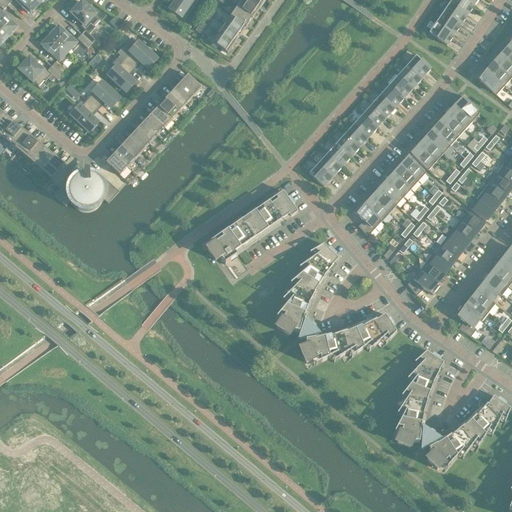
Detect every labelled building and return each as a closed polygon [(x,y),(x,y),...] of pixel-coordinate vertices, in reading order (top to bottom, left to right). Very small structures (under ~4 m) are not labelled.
[(38,5),(33,0),(15,0),(19,3),(23,7),(22,8),(28,14),(29,12),(30,13),(32,11),(38,5)] [(97,11),(99,8),(89,0),(86,0),(85,1),(97,11)] [(183,19),(195,0),(174,0),(169,9),(183,19)] [(244,0),(242,0),(237,8),(252,19),(259,10),(244,0)] [(263,0),(244,0),(259,10),(265,1),(263,0)] [(474,6),(464,0),(451,0),(449,4),(467,16),(474,6)] [(94,27),(100,21),(94,16),(95,16),(82,3),(80,5),(79,3),(71,11),(73,13),(72,14),(83,25),(81,27),(85,31),(77,40),(87,49),(96,41),(89,35),(95,28),(94,27)] [(467,16),(449,4),(448,6),(447,5),(445,8),(446,9),(443,14),(461,26),(467,16)] [(237,8),(231,17),(246,28),(252,19),(237,8)] [(208,14),(214,18),(217,13),(211,9),(208,14)] [(0,29),(8,37),(14,31),(14,30),(16,28),(15,27),(16,26),(10,20),(9,21),(5,18),(0,12),(0,29)] [(214,18),(208,14),(205,18),(211,22),(214,18)] [(436,24),(454,36),(461,26),(443,14),(441,16),(440,15),(438,18),(439,19),(436,24)] [(231,17),(224,26),(240,37),(246,28),(231,17)] [(114,18),(109,23),(118,31),(123,26),(114,18)] [(195,31),(201,35),(207,27),(201,22),(195,31)] [(447,46),(454,36),(436,24),(434,26),(433,25),(432,28),(429,34),(447,46)] [(224,26),(218,34),(234,45),(240,37),(224,26)] [(51,37),(67,53),(71,49),(74,51),(78,46),(75,44),(75,43),(69,38),(66,35),(67,34),(61,28),(59,29),(59,28),(56,31),(56,30),(52,35),(51,37)] [(8,37),(0,29),(0,45),(2,43),(8,37)] [(234,45),(218,34),(212,44),(227,55),(234,45)] [(67,53),(51,37),(49,39),(49,38),(45,43),(43,45),(43,46),(42,48),(49,53),(50,52),(53,55),(59,61),(62,64),(66,59),(64,57),(67,53)] [(124,61),(134,70),(141,62),(148,69),(156,60),(139,44),(137,46),(135,44),(130,49),(132,52),(131,53),(131,54),(124,61)] [(501,57),(511,66),(511,51),(509,49),(501,57)] [(412,61),(407,67),(421,80),(431,70),(416,57),(414,59),(413,58),(411,60),(412,61)] [(494,65),(511,80),(511,78),(511,66),(501,57),(494,65)] [(57,81),(66,73),(55,63),(47,72),(43,68),(41,70),(29,60),(28,61),(27,60),(19,67),(21,69),(20,70),(33,82),(39,87),(44,81),(45,82),(51,76),(57,81)] [(134,70),(124,61),(117,68),(116,69),(113,67),(108,73),(110,75),(109,77),(126,92),(134,84),(127,77),(134,70)] [(484,70),(504,88),(511,80),(494,65),(487,72),(485,70),(484,70)] [(398,77),(413,90),(421,80),(407,67),(405,69),(404,68),(402,70),(403,71),(398,77)] [(496,96),(504,88),(484,70),(477,79),(496,96)] [(180,84),(194,97),(201,89),(188,76),(180,84)] [(389,87),(404,100),(413,90),(398,77),(396,79),(395,78),(394,80),(394,81),(389,87)] [(87,101),(97,110),(104,102),(111,109),(119,100),(102,84),(100,86),(98,83),(93,89),(95,91),(94,93),(87,101)] [(180,84),(172,92),(186,105),(194,97),(180,84)] [(380,96),(395,110),(404,100),(389,87),(387,88),(385,90),(385,91),(380,96)] [(179,113),(186,105),(172,92),(165,100),(179,113)] [(371,106),(386,119),(395,110),(380,96),(379,98),(378,97),(376,100),(377,100),(371,106)] [(453,105),(472,123),(480,114),(460,97),(453,105)] [(172,121),(179,113),(165,100),(158,108),(172,121)] [(97,110),(87,101),(80,108),(72,116),(89,132),(97,123),(90,117),(97,110)] [(448,116),(465,131),(472,123),(453,105),(452,106),(455,108),(448,116)] [(386,119),(371,106),(370,108),(369,107),(367,109),(368,110),(362,116),(377,129),(386,119)] [(164,129),(172,121),(158,108),(150,116),(164,129)] [(0,122),(0,136),(2,138),(14,123),(5,116),(0,122)] [(157,137),(164,129),(150,116),(143,124),(157,137)] [(354,126),(368,139),(377,129),(362,116),(361,118),(360,117),(358,119),(359,120),(354,126)] [(441,124),(457,139),(465,131),(448,116),(441,124)] [(2,138),(10,144),(22,130),(14,123),(2,138)] [(149,145),(157,137),(143,124),(136,132),(149,145)] [(434,132),(450,147),(457,139),(441,124),(434,132)] [(345,135),(359,149),(368,139),(354,126),(352,127),(351,127),(349,129),(350,130),(345,135)] [(487,132),(491,136),(496,129),(492,126),(487,132)] [(503,135),(509,129),(505,126),(499,132),(503,135)] [(10,144),(18,151),(30,137),(22,130),(10,144)] [(142,153),(149,145),(136,132),(128,140),(142,153)] [(450,147),(434,132),(426,140),(443,155),(450,147)] [(336,145),(351,159),(359,149),(345,135),(343,137),(342,137),(340,139),(341,139),(336,145)] [(18,151),(26,158),(39,144),(30,137),(18,151)] [(478,143),(482,146),(487,140),(483,137),(478,143)] [(495,137),(490,143),(494,146),(499,140),(495,137)] [(135,161),(142,153),(128,140),(121,148),(135,161)] [(419,148),(436,163),(443,155),(426,140),(419,148)] [(482,146),(478,143),(473,149),(477,152),(482,146)] [(489,152),(494,146),(490,143),(485,148),(489,152)] [(26,158),(35,165),(47,151),(39,144),(26,158)] [(327,155),(342,168),(351,159),(336,145),(334,147),(334,146),(332,148),(332,149),(327,155)] [(127,168),(135,161),(121,148),(113,155),(127,168)] [(436,163),(419,148),(411,156),(428,171),(436,163)] [(55,158),(47,151),(35,165),(43,172),(55,158)] [(481,153),(476,159),(480,162),(485,156),(481,153)] [(469,154),(464,160),(468,163),(473,157),(469,154)] [(120,177),(127,168),(113,155),(106,164),(120,177)] [(318,165),(333,178),(342,168),(327,155),(325,157),(325,156),(323,158),(323,159),(318,165)] [(64,165),(55,158),(43,172),(52,180),(64,165)] [(511,159),(510,158),(503,166),(511,173),(511,159)] [(401,167),(418,182),(425,174),(409,159),(401,167)] [(475,168),(480,162),(476,159),(471,165),(475,168)] [(463,169),(468,163),(464,160),(459,166),(463,169)] [(100,175),(94,182),(91,181),(89,180),(89,174),(83,174),(83,177),(81,178),(80,165),(53,197),(66,207),(70,201),(71,204),(72,206),(73,207),(75,209),(76,210),(78,211),(80,212),(82,213),(84,213),(85,213),(87,213),(89,213),(91,212),(93,212),(95,211),(97,209),(98,208),(99,207),(100,205),(101,203),(102,201),(102,199),(108,204),(119,193),(100,175)] [(324,188),(333,178),(318,165),(317,167),(316,166),(314,168),(314,169),(309,175),(324,188)] [(496,175),(511,187),(511,173),(503,166),(496,175)] [(418,182),(401,167),(394,175),(411,190),(418,182)] [(451,176),(454,179),(459,173),(456,170),(451,176)] [(468,170),(463,176),(466,179),(471,173),(468,170)] [(411,190),(394,175),(387,183),(403,198),(411,190)] [(490,183),(506,196),(511,188),(511,187),(496,175),(490,183)] [(454,179),(451,176),(446,182),(449,185),(454,179)] [(461,185),(466,179),(463,176),(458,182),(461,185)] [(403,198),(387,183),(379,191),(396,206),(403,198)] [(506,196),(490,183),(483,192),(500,205),(506,196)] [(456,184),(451,190),(455,193),(460,187),(456,184)] [(396,206),(379,191),(372,199),(389,214),(396,206)] [(433,197),(437,200),(442,194),(438,191),(433,197)] [(476,200),(493,213),(500,205),(483,192),(476,200)] [(223,239),(207,250),(215,262),(220,258),(225,266),(237,257),(235,254),(289,216),(290,218),(298,213),(282,193),(262,207),(210,244),(211,244),(221,237),(223,239)] [(437,200),(433,197),(428,203),(432,206),(437,200)] [(444,198),(439,204),(442,207),(447,201),(444,198)] [(389,214),(372,199),(365,207),(363,204),(362,205),(381,222),(389,214)] [(486,222),(493,213),(476,200),(469,209),(486,222)] [(367,238),(375,230),(381,222),(362,205),(355,213),(364,222),(358,227),(367,238)] [(424,207),(420,213),(423,216),(428,210),(424,207)] [(432,213),(435,216),(440,210),(437,207),(432,213)] [(467,212),(460,221),(476,234),(483,225),(467,212)] [(418,222),(423,216),(420,213),(415,219),(418,222)] [(435,216),(432,213),(427,219),(430,222),(435,216)] [(476,234),(460,221),(453,230),(470,243),(476,234)] [(418,229),(421,232),(426,226),(423,223),(418,229)] [(406,230),(409,233),(414,227),(411,224),(406,230)] [(421,232),(418,229),(413,235),(416,238),(421,232)] [(409,233),(406,230),(401,236),(404,239),(409,233)] [(470,243),(453,230),(446,238),(463,251),(470,243)] [(463,251),(446,238),(440,247),(456,260),(463,251)] [(404,246),(408,249),(413,243),(409,240),(404,246)] [(323,245),(315,251),(306,256),(306,257),(315,251),(319,254),(299,269),(299,270),(304,266),(309,269),(287,288),(295,281),(299,284),(282,302),(283,302),(287,298),(292,300),(274,322),(274,323),(281,315),(285,316),(277,329),(289,337),(292,331),(299,333),(302,324),(301,324),(302,322),(308,309),(307,309),(308,306),(308,307),(315,295),(314,294),(315,292),(323,281),(322,280),(324,278),(332,268),(332,267),(333,265),(338,260),(324,246),(323,245)] [(386,260),(393,253),(395,249),(391,246),(388,250),(389,250),(383,257),(386,260)] [(408,249),(404,246),(399,252),(403,255),(408,249)] [(456,260),(440,247),(433,255),(450,268),(456,260)] [(450,268),(433,255),(426,264),(443,277),(450,268)] [(389,264),(392,267),(399,259),(395,256),(389,264)] [(511,263),(505,258),(498,267),(511,277),(511,263)] [(420,272),(439,287),(440,287),(437,285),(443,277),(426,264),(420,272)] [(511,283),(511,277),(498,267),(492,275),(508,288),(511,283)] [(432,296),(439,287),(420,272),(419,273),(422,274),(416,282),(412,279),(407,286),(416,297),(424,290),(432,296)] [(485,284),(498,294),(505,286),(508,288),(492,275),(485,284)] [(498,294),(485,284),(478,292),(495,305),(492,302),(498,294)] [(495,305),(478,292),(472,300),(488,314),(495,305)] [(488,314),(472,300),(465,308),(463,306),(462,307),(482,322),(488,314)] [(481,323),(482,322),(462,307),(455,316),(464,322),(459,330),(471,338),(476,331),(473,328),(479,321),(481,323)] [(301,351),(306,364),(314,360),(320,358),(321,363),(311,368),(337,354),(338,359),(333,363),(334,363),(354,350),(356,354),(348,361),(371,343),(373,348),(368,352),(369,352),(387,335),(389,340),(382,348),(383,348),(396,333),(396,332),(385,315),(379,319),(379,320),(376,321),(376,320),(364,327),(362,328),(362,327),(349,332),(349,333),(347,333),(346,333),(334,337),(331,338),(331,337),(318,340),(315,341),(315,340),(305,341),(307,348),(301,351)] [(503,325),(506,328),(511,322),(507,319),(503,325)] [(299,340),(318,336),(314,331),(315,329),(312,326),(311,327),(306,322),(299,340)] [(506,328),(503,325),(498,331),(502,334),(506,328)] [(485,348),(489,350),(495,343),(491,340),(485,348)] [(498,345),(492,353),(496,355),(502,348),(498,345)] [(412,443),(419,443),(419,444),(420,434),(419,434),(420,431),(423,418),(422,418),(423,415),(427,402),(426,402),(427,400),(432,387),(433,385),(439,373),(438,372),(440,370),(444,364),(427,353),(426,353),(419,359),(411,366),(412,367),(419,360),(424,362),(407,380),(407,381),(412,376),(416,378),(398,401),(399,402),(405,393),(410,395),(397,416),(401,411),(405,412),(392,438),(393,438),(397,429),(402,429),(396,443),(410,449),(412,443)] [(428,450),(432,456),(427,460),(437,471),(448,460),(450,464),(443,472),(444,473),(463,451),(466,455),(462,460),(477,440),(480,444),(475,453),(490,428),(494,432),(491,437),(491,438),(502,415),(506,418),(502,428),(503,429),(510,410),(510,409),(493,397),(489,403),(487,405),(478,415),(476,417),(466,426),(464,428),(463,427),(453,436),(451,437),(450,437),(439,444),(437,446),(437,445),(428,450)] [(421,450),(439,441),(433,437),(434,435),(430,433),(429,434),(423,430),(421,450)]
